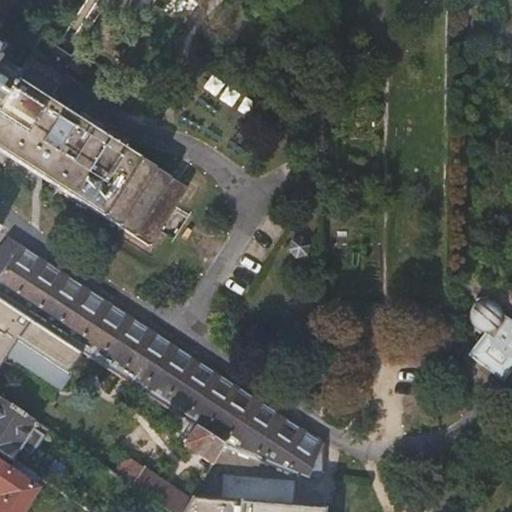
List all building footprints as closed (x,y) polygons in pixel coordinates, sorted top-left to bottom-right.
[(0,0),(0,27),(17,0),(0,0)] [(184,29),(207,0),(167,0),(160,9),(184,29)] [(34,50),(0,27),(0,102),(16,79),(34,50)] [(16,79),(0,102),(0,151),(151,246),(189,187),(16,79)] [(289,253),(295,257),(305,256),(307,246),(299,240),(291,241),(289,253)] [(321,444),(9,241),(0,252),(0,298),(81,351),(195,426),(223,444),(316,482),(321,472),(321,444)] [(473,295),(474,299),(472,300),(470,302),(467,306),(466,311),(466,319),(470,325),(476,330),(481,331),(486,331),(491,330),(511,346),(511,319),(500,311),(498,305),(495,302),(491,298),(486,297),(485,293),(473,295)] [(0,365),(17,340),(66,373),(81,351),(0,298),(0,365)] [(321,308),(321,318),(330,318),(330,308),(321,308)] [(470,355),(502,379),(511,366),(511,357),(484,337),(470,355)] [(48,433),(0,400),(0,451),(11,459),(20,447),(32,454),(48,433)] [(211,464),(223,444),(195,426),(183,445),(211,464)] [(27,509),(33,500),(34,499),(34,493),(31,490),(39,477),(14,461),(7,472),(0,467),(0,511),(17,511),(19,510),(22,511),(26,510),(27,509)] [(131,488),(167,511),(182,511),(190,499),(143,468),(131,488)] [(190,499),(182,511),(322,511),(323,509),(190,499)]
